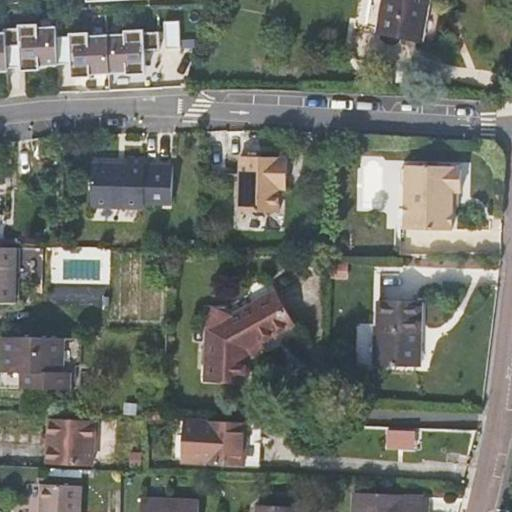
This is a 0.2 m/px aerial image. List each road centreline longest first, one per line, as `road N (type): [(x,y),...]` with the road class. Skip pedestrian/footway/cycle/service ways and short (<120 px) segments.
road 1 (residential): [(0,129),(176,115),(511,122)]
road 2 (residential): [(511,337),(481,511)]
